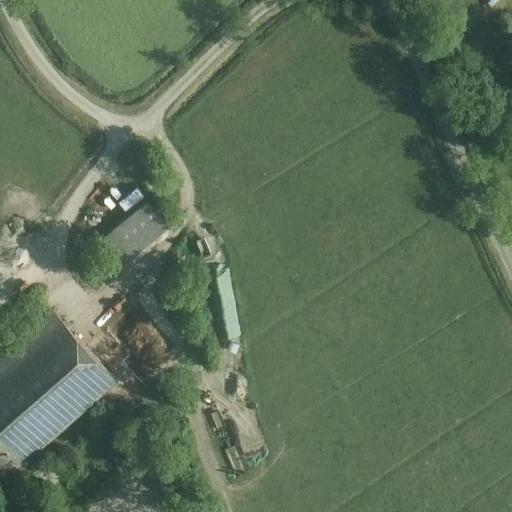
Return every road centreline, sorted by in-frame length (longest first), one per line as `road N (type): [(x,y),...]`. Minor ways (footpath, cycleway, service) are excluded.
road 1 (unclassified): [(7,0),(45,72),(84,107),(146,127),(276,0)]
road 2 (unclassified): [(380,0),(511,271)]
